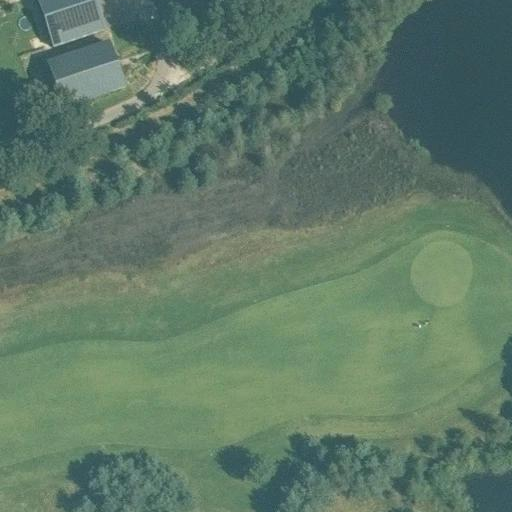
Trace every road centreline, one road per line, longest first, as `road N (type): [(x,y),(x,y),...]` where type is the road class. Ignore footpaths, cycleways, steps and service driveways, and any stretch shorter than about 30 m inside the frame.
road 1 (unclassified): [(0,161),(167,83),(144,0)]
road 2 (track): [(167,83),(284,0)]
